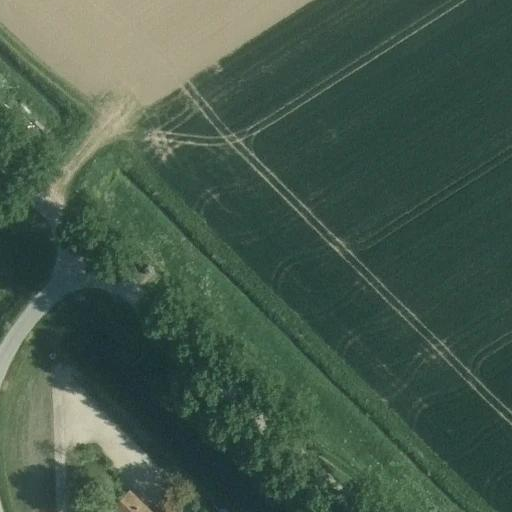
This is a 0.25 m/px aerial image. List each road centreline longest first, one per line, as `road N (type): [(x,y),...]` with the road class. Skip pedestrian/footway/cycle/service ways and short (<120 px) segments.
road 1 (tertiary): [(352,511),(90,249)]
road 2 (unclassified): [(0,364),(90,249)]
road 3 (tertiary): [(90,249),(0,160)]
